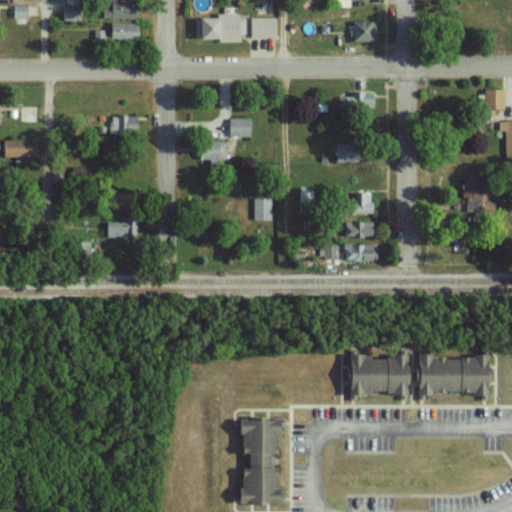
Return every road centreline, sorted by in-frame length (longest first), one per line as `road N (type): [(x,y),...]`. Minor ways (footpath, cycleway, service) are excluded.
road 1 (residential): [(405,65),(0,69)]
road 2 (residential): [(166,0),(167,231)]
road 3 (residential): [(405,65),(407,257)]
